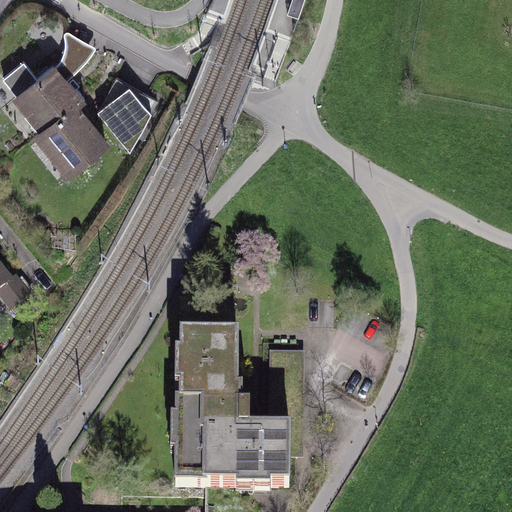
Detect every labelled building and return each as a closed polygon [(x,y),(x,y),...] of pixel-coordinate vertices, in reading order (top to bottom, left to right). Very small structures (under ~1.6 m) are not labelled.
[(305,0),(291,0),(287,12),(300,17),(305,0)] [(52,64),(9,100),(37,133),(29,140),(64,182),(106,147),(72,107),(81,99),(52,64)] [(132,92),(100,116),(131,152),(158,116),(132,92)] [(0,275),(0,293),(9,287),(0,275)] [(21,286),(2,301),(17,319),(36,304),(21,286)] [(219,334),(151,333),(150,499),(272,500),(272,426),(228,426),(228,395),(219,391),(219,334)]
